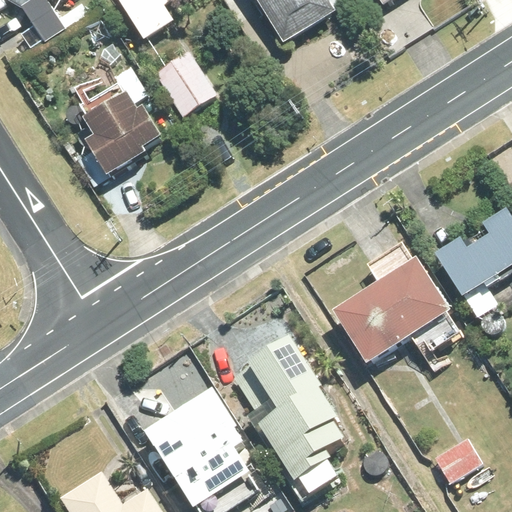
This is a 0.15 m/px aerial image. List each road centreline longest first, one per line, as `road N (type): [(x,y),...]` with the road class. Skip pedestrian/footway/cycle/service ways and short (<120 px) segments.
road 1 (secondary): [(103,323),(511,60)]
road 2 (residential): [(0,162),(103,323)]
road 3 (secondary): [(0,389),(103,323)]
